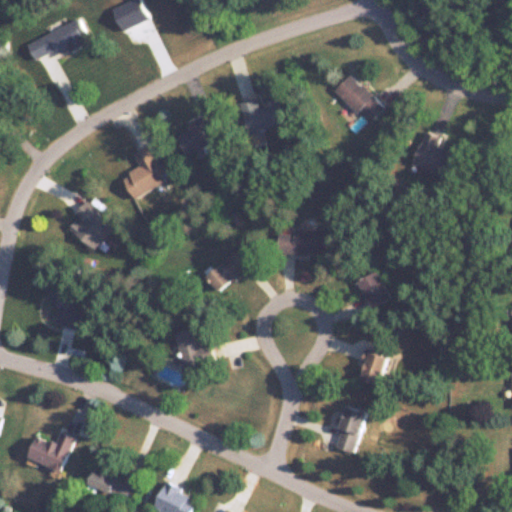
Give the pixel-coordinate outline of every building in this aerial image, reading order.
[(30,42),(40,63),(91,39),(81,18),(30,42)] [(371,122),(387,107),(354,73),(338,88),(371,122)] [(286,123),(279,99),(260,105),(258,97),(241,102),(250,133),(286,123)] [(224,136),(214,114),(178,131),(188,153),(224,136)] [(415,165),(449,177),(457,154),(439,148),(443,136),(427,130),(415,165)] [(142,166),(123,176),(136,198),(169,179),(150,145),(135,154),(142,166)] [(68,226),(95,248),(115,224),(88,202),(68,226)] [(328,230),(295,229),(295,233),(280,232),(279,253),(327,255),(328,230)] [(256,260),(243,245),(207,276),(220,291),(256,260)] [(375,308),(394,298),(379,271),(360,282),(375,308)] [(69,308),(73,283),(53,279),(48,305),(60,306),(57,324),(79,328),(82,310),(69,308)] [(177,332),(185,367),(217,360),(213,342),(206,344),(202,326),(177,332)] [(391,356),(371,351),(362,381),(383,386),(391,356)] [(356,454),(371,414),(350,406),(335,446),(356,454)] [(58,444),(37,436),(29,458),(64,471),(76,437),(62,432),(58,444)] [(136,485),(118,478),(121,471),(99,462),(90,485),(130,501),(136,485)] [(165,511),(193,511),(200,500),(169,483),(156,507),(165,511)]
